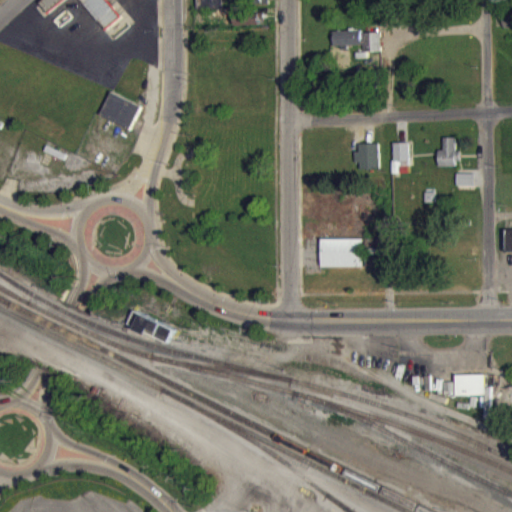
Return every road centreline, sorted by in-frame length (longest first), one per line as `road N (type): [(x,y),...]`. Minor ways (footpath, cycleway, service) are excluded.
road 1 (secondary): [(169,283),(234,315),(283,323),(511,321)]
road 2 (residential): [(285,0),(283,323)]
road 3 (residential): [(484,0),(485,323)]
road 4 (residential): [(145,226),(167,96),(166,0)]
road 5 (residential): [(285,121),(511,111)]
road 6 (secondary): [(77,222),(76,249),(92,268),(124,270),(144,250),(143,220),(125,203),(94,203),(77,222)]
road 7 (secondary): [(81,258),(80,284),(33,378),(0,404)]
road 8 (secondary): [(40,419),(45,379),(93,282),(106,272)]
road 9 (secondary): [(0,475),(30,470),(45,441),(36,414),(0,405)]
